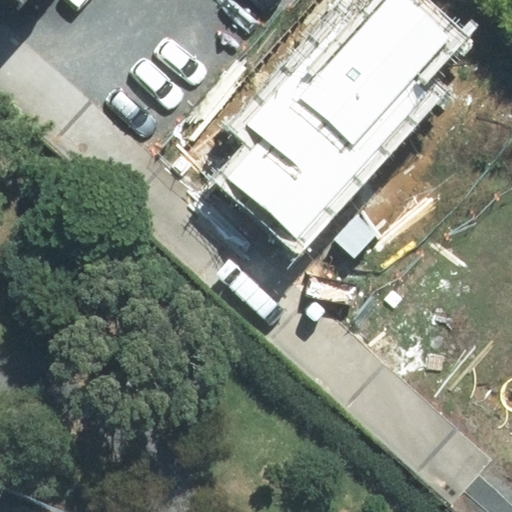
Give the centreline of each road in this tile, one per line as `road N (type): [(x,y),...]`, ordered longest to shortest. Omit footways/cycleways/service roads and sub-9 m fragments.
road 1 (residential): [(0,52),(457,465)]
road 2 (track): [(0,369),(57,394),(116,437),(155,487),(162,511)]
